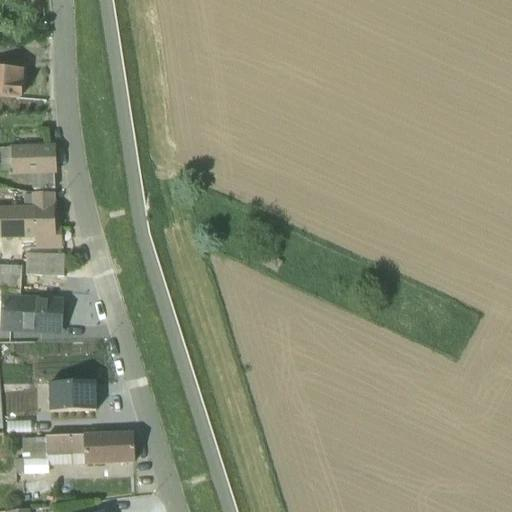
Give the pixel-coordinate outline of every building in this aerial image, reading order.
[(5,67),(0,66),(0,98),(19,100),(21,74),(5,73),(5,67)] [(32,192),(54,191),(53,175),(55,174),(53,149),(11,148),(10,150),(0,150),(0,176),(11,177),(12,178),(23,177),(24,186),(31,186),(32,192)] [(36,250),(61,251),(61,230),(55,230),(54,195),(31,196),(36,243),(35,243),(22,243),(22,250),(36,250)] [(35,241),(32,208),(0,210),(0,289),(20,291),(21,268),(14,267),(15,259),(1,258),(1,241),(35,241)] [(64,257),(22,255),(21,263),(25,264),(25,277),(63,279),(64,257)] [(61,337),(63,301),(20,298),(20,292),(0,291),(0,345),(12,345),(13,335),(61,337)] [(51,418),(98,416),(97,385),(50,388),(51,418)] [(48,468),(133,465),(132,437),(45,438),(44,440),(22,441),(22,461),(14,462),(15,475),(24,475),(24,477),(48,476),(48,468)] [(70,485),(56,486),(57,499),(70,499),(70,485)]
